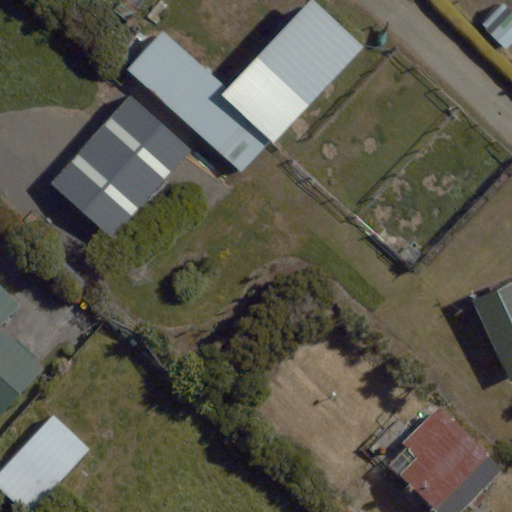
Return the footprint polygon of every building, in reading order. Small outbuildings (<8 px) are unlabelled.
[(156,98),(122,140),(250,240),(359,101),(299,55),(223,150),(156,98)] [(511,354),(505,342),(444,374),(484,448),(511,433),(511,354)] [(0,347),(0,452),(35,417),(0,382),(0,377),(15,362),(0,347)] [(55,417),(0,475),(0,489),(23,511),(37,511),(93,454),(55,417)] [(459,511),(418,468),(370,511),(459,511)]
